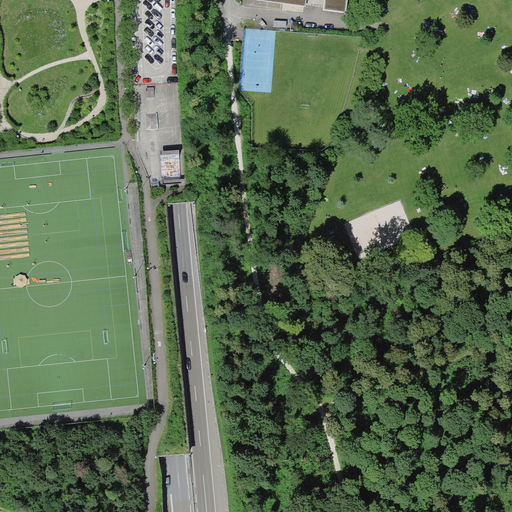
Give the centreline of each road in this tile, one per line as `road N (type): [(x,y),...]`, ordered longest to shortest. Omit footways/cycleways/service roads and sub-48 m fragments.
road 1 (track): [(353,511),(322,403),(274,350),(260,306),(226,15)]
road 2 (track): [(120,0),(122,124),(144,180),(164,415),(150,511)]
road 3 (motorway): [(146,0),(177,488)]
road 4 (motorway): [(204,487),(167,0)]
